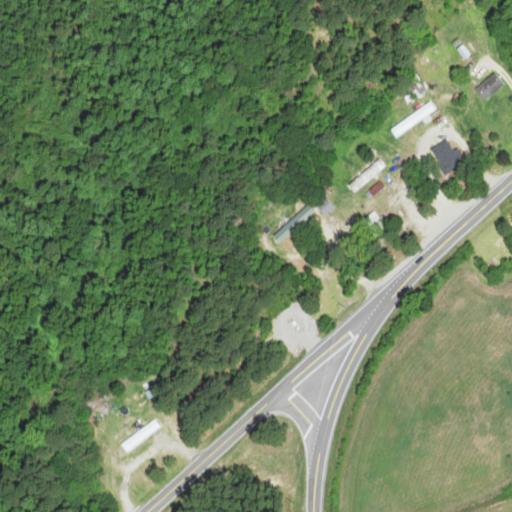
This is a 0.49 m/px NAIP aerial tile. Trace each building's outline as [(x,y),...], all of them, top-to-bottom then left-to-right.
[(426,91),(415,71),(401,80),(412,100),(426,91)] [(485,101),(504,84),(494,73),(475,89),(485,101)] [(396,137),(436,111),(431,102),(391,129),(396,137)] [(446,175),(464,164),(449,138),(431,149),(446,175)] [(386,166),(380,159),(351,185),(356,192),(386,166)] [(319,207),(327,216),(335,208),(327,200),(319,207)] [(314,212),(307,206),(275,237),(283,244),(314,212)]
